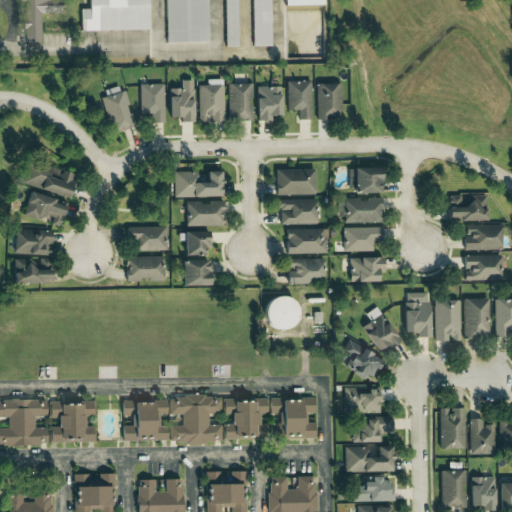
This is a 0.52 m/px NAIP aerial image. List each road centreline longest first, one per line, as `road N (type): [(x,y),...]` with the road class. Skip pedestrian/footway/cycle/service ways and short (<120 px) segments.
road 1 (residential): [(412,146),(154,150),(113,171),(100,190),(86,255)]
road 2 (residential): [(325,450),(0,455)]
road 3 (residential): [(0,384),(324,381)]
road 4 (residential): [(0,98),(42,106),(113,171)]
road 5 (residential): [(419,511),(417,378)]
road 6 (residential): [(324,381),(327,511)]
